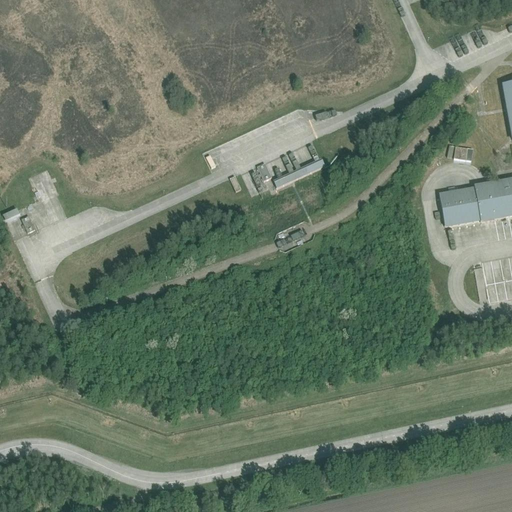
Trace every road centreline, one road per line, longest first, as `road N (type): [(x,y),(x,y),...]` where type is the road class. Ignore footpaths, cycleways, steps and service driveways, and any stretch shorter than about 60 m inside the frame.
road 1 (unclassified): [(0,451),(48,445),(125,477),(176,482),(511,410)]
road 2 (unclassified): [(435,77),(34,264)]
